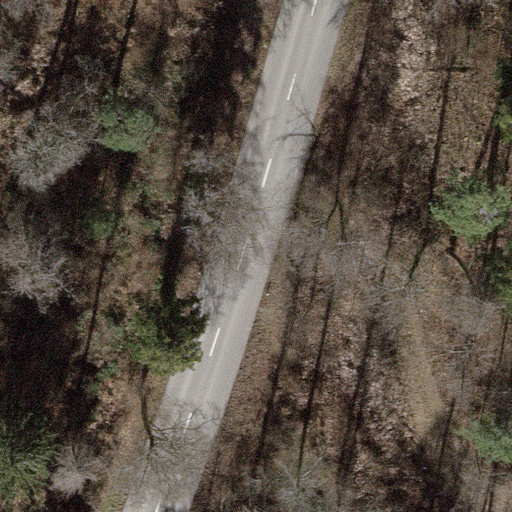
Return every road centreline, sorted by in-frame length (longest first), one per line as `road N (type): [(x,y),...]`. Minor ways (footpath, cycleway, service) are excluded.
road 1 (tertiary): [(152,511),(227,318),(317,0)]
road 2 (track): [(511,505),(479,494),(432,426),(367,224),(266,179)]
